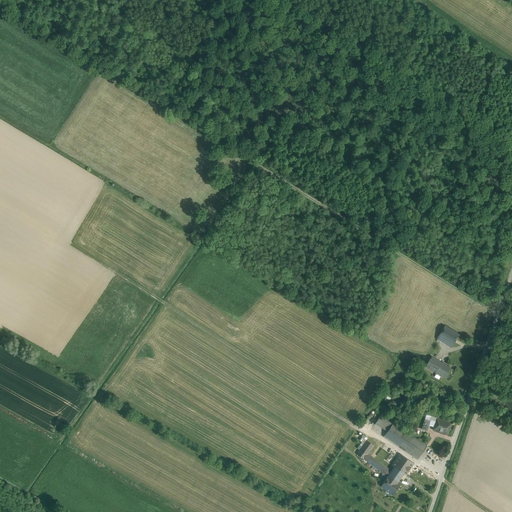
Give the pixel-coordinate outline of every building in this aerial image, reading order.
[(459,335),(444,326),(437,339),(448,346),(451,341),(454,343),(459,335)] [(438,360),(432,357),(426,367),(432,371),(438,360)] [(451,368),(438,360),(432,371),(436,373),(434,377),(439,379),(441,376),(444,378),(451,368)] [(427,446),(381,415),(375,423),(387,431),(384,436),(418,459),(427,446)] [(436,422),(434,427),(433,430),(446,434),(447,430),(449,430),(451,423),(437,418),(436,422)] [(425,419),(422,426),(428,428),(429,425),(430,421),(425,419)] [(414,464),(400,454),(389,469),(368,454),(374,445),(367,440),(356,454),(388,477),(389,475),(397,481),(403,473),(406,475),(414,464)] [(397,481),(389,475),(388,477),(381,486),(393,495),(401,484),(397,481)]
